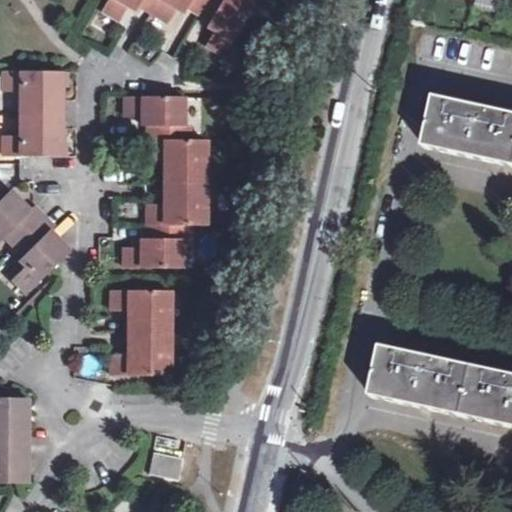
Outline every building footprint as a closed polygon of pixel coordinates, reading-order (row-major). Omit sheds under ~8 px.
[(212,29),(219,34),(210,49),(226,60),(256,10),(240,0),(113,0),(105,13),(122,25),(132,10),(138,14),(141,9),(170,27),(180,12),(187,16),(191,11),(213,26),(212,29)] [(24,119),(65,119),(66,77),(7,77),(6,95),(24,96),(24,119)] [(173,211),(164,211),(149,210),(148,242),(144,242),(143,251),(128,250),(127,271),(186,272),(187,243),(191,243),(192,230),(206,230),(207,147),(192,146),(192,130),(186,129),(187,102),(128,100),(128,122),(144,123),(144,131),(150,132),(149,165),(165,166),(174,166),(174,173),(165,174),(164,202),(173,203),(173,211)] [(511,118),(440,103),(430,152),(511,170),(511,118)] [(65,119),(24,119),(24,140),(6,140),(5,161),(64,162),(65,119)] [(18,252),(48,222),(38,212),(35,215),(14,195),(1,208),(0,208),(0,241),(4,246),(9,242),(18,252)] [(164,202),(164,211),(173,211),(173,203),(164,202)] [(48,222),(18,252),(29,263),(25,267),(31,274),(19,285),(32,297),(74,255),(55,236),(59,232),(48,222)] [(136,360),(129,360),(114,359),(113,380),(173,382),(174,296),(114,295),(114,314),(131,315),(137,315),(137,325),(130,325),(130,352),(137,353),(136,360)] [(511,380),(386,352),(375,400),(511,431),(511,380)] [(0,444),(31,445),(31,402),(0,401),(0,444)] [(31,445),(0,444),(0,486),(30,486),(31,445)] [(157,450),(155,461),(183,467),(185,457),(157,450)] [(183,467),(155,461),(151,482),(180,487),(183,467)]
